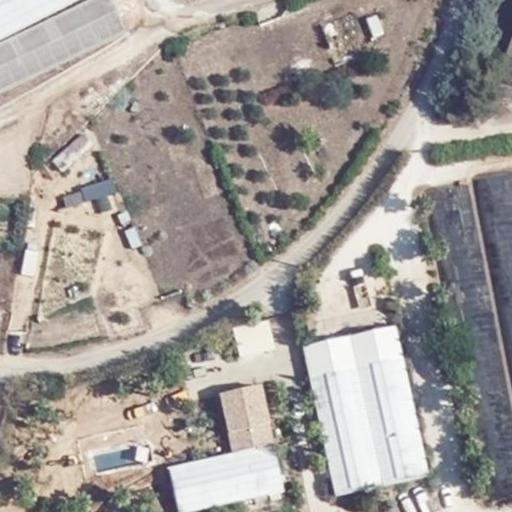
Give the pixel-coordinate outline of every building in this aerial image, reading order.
[(0,0),(0,35),(69,0),(0,0)] [(86,0),(0,42),(0,90),(124,31),(110,0),(86,0)] [(511,86),(511,41),(499,81),(511,86)] [(430,479),(395,324),(300,345),(335,500),(430,479)] [(276,447),(263,384),(218,394),(231,456),(276,447)] [(276,447),(231,456),(168,469),(176,511),(201,511),(285,494),(276,447)]
